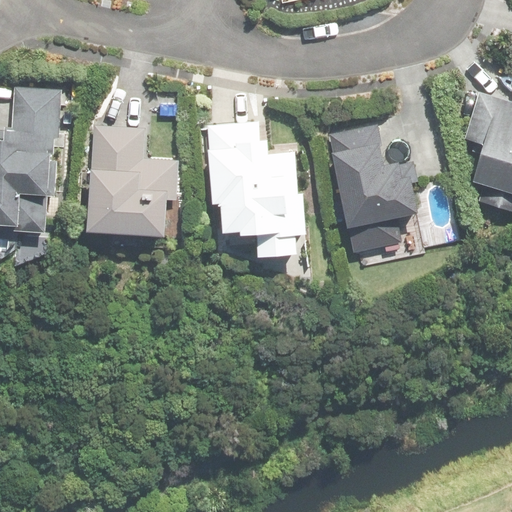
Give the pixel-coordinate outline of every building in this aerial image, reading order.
[(0,75),(0,218),(58,222),(66,80),(0,75)] [(511,206),(511,107),(478,97),(450,188),(511,206)] [(289,118),(207,124),(215,253),(297,247),(289,118)] [(340,129),(359,248),(421,238),(401,119),(340,129)] [(91,223),(171,228),(177,127),(97,122),(91,223)]
